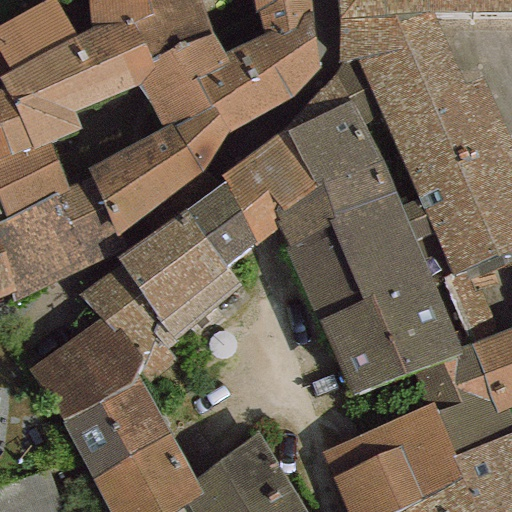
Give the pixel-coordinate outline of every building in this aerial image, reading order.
[(53,0),(46,0),(0,25),(0,56),(9,72),(0,77),(0,83),(2,88),(31,149),(49,143),(79,131),(72,110),(136,87),(153,69),(149,59),(133,24),(91,25),(73,37),(53,0)] [(87,0),(91,25),(133,24),(153,14),(150,0),(87,0)] [(262,36),(222,55),(212,38),(198,0),(150,0),(153,14),(193,80),(210,108),(225,133),(289,98),(316,67),(310,12),(262,36)] [(308,0),(249,0),(251,13),(256,13),(262,36),(310,12),(308,0)] [(511,0),(337,0),(340,17),(432,16),(511,13),(511,0)] [(153,69),(136,87),(161,129),(169,124),(171,128),(210,108),(193,80),(153,14),(133,24),(149,59),(153,69)] [(511,148),(481,83),(461,83),(432,16),(340,17),(336,63),(340,62),(354,59),(380,118),(451,275),(441,280),(469,346),(497,335),(480,291),(473,293),(466,269),(511,250),(511,148)] [(284,130),(313,187),(275,216),(277,229),(288,247),(329,228),(324,220),(393,192),(364,124),(380,118),(354,59),(340,62),(333,78),(284,130)] [(67,192),(49,143),(31,149),(2,88),(0,89),(0,205),(6,219),(52,196),(53,199),(67,192)] [(202,171),(225,133),(210,108),(171,128),(169,124),(161,129),(85,170),(89,180),(114,238),(202,171)] [(313,187),(284,130),(219,177),(224,183),(254,243),(277,229),(275,216),(313,187)] [(114,238),(89,180),(67,192),(53,199),(52,196),(6,219),(0,221),(0,263),(12,294),(16,301),(117,252),(114,238)] [(254,243),(224,183),(185,211),(224,266),(254,243)] [(427,274),(393,192),(324,220),(329,228),(288,247),(284,249),(317,322),(427,274)] [(236,285),(224,266),(185,211),(116,260),(119,265),(76,295),(99,320),(111,333),(118,330),(141,360),(138,370),(146,382),(174,359),(169,349),(236,285)] [(0,297),(12,294),(0,263),(0,297)] [(427,274),(317,322),(351,396),(414,371),(461,353),(458,349),(427,274)] [(99,320),(25,370),(60,423),(131,387),(135,378),(138,370),(141,360),(118,330),(111,333),(99,320)] [(455,456),(511,434),(511,423),(507,409),(511,407),(511,328),(497,335),(469,346),(458,349),(461,353),(414,371),(425,406),(432,403),(455,456)] [(169,434),(135,378),(131,387),(60,423),(91,479),(169,434)] [(425,406),(317,453),(343,511),(395,511),(400,510),(400,511),(474,511),(460,481),(449,458),(455,456),(432,403),(425,406)] [(304,511),(257,433),(195,482),(202,495),(184,507),(187,511),(304,511)] [(195,482),(169,434),(91,479),(108,511),(176,511),(184,507),(202,495),(195,482)] [(511,511),(511,434),(455,456),(449,458),(460,481),(474,511),(511,511)]
